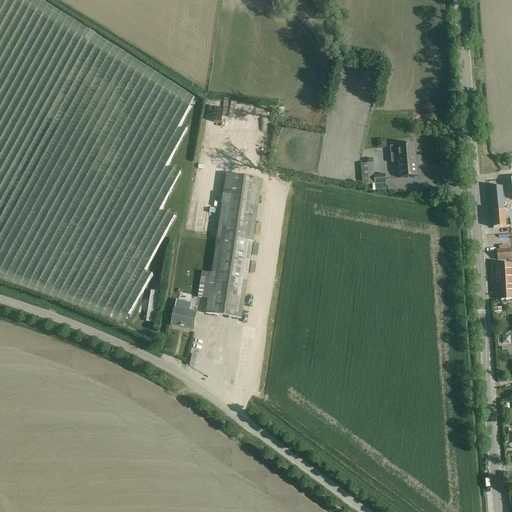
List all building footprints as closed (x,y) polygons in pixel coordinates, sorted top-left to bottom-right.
[(417,177),(414,145),(396,147),(399,178),(417,177)] [(368,164),(360,165),(362,185),(374,185),(373,176),(369,176),(368,164)] [(225,175),(218,225),(211,273),(202,272),(198,297),(207,298),(205,314),(241,319),(261,180),(225,175)] [(511,227),(510,218),(504,218),(502,192),(489,193),(493,229),(511,227)] [(509,260),(508,250),(495,251),(496,261),(509,260)] [(494,266),(495,280),(496,285),(499,284),(500,301),(511,300),(509,284),(510,283),(508,265),(494,266)] [(157,312),(164,313),(167,292),(161,290),(157,312)] [(195,312),(187,311),(188,303),(173,301),(169,327),(193,330),(195,312)]
